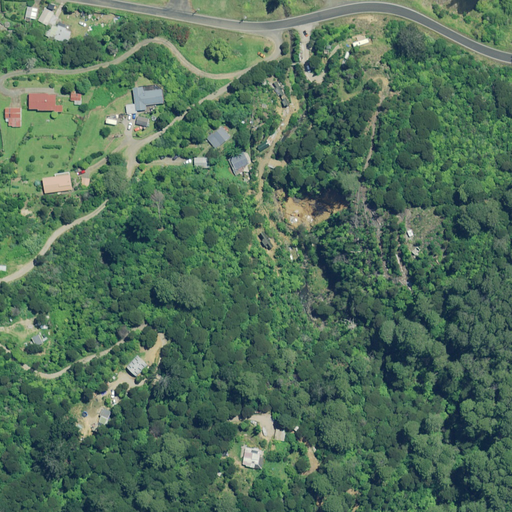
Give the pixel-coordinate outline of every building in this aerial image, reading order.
[(37,8),(29,6),(25,21),(31,22),(32,18),(35,18),(37,8)] [(55,11),(47,8),(41,22),(49,25),(55,11)] [(59,18),(55,16),(51,23),(55,26),(59,18)] [(8,20),(6,20),(6,21),(5,21),(4,21),(4,22),(3,23),(3,24),(3,25),(3,26),(3,27),(4,27),(4,28),(5,29),(6,29),(7,29),(8,29),(9,29),(10,29),(11,28),(12,27),(12,26),(12,25),(12,24),(12,23),(11,22),(10,21),(9,20),(8,20)] [(55,39),(58,40),(65,41),(65,39),(69,40),(71,32),(66,31),(67,28),(64,27),(65,24),(58,22),(55,39)] [(144,92),(143,87),(133,88),(135,104),(126,105),(127,114),(138,113),(138,111),(147,110),(146,105),(164,103),(162,90),(144,92)] [(71,93),(70,100),(76,101),(75,104),(82,105),(83,90),(78,90),(78,93),(71,93)] [(56,105),(56,94),(29,94),(29,109),(39,109),(39,110),(55,110),(55,112),(63,112),(63,105),(56,105)] [(22,108),(6,108),(6,121),(10,121),(10,126),(22,127),(22,108)] [(149,118),(138,116),(137,124),(148,126),(149,118)] [(231,137),(223,127),(208,138),(217,149),(231,137)] [(250,163),(244,152),(231,159),(236,170),(250,163)] [(211,168),(210,158),(195,158),(195,168),(211,168)] [(287,164),(271,158),(270,163),(285,169),(287,164)] [(73,190),(71,172),(55,174),(56,177),(42,179),(44,194),(73,190)] [(92,410),(91,411),(88,420),(95,422),(98,415),(101,416),(102,413),(92,410)] [(262,457),(263,450),(246,447),(243,464),(251,465),(251,467),(263,470),(265,457),(262,457)]
